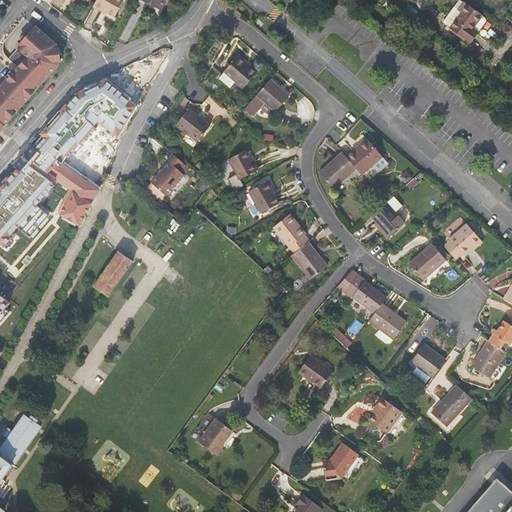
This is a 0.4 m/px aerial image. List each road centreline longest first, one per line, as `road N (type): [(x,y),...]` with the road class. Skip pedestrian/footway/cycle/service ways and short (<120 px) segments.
road 1 (residential): [(203,4),(322,96),(305,177),(357,251)]
road 2 (residential): [(357,251),(257,391),(257,409),(304,447)]
road 3 (residential): [(357,251),(441,306),(465,303),(478,289)]
road 4 (tertiary): [(89,67),(179,30),(203,4)]
road 5 (tertiary): [(0,155),(89,67)]
